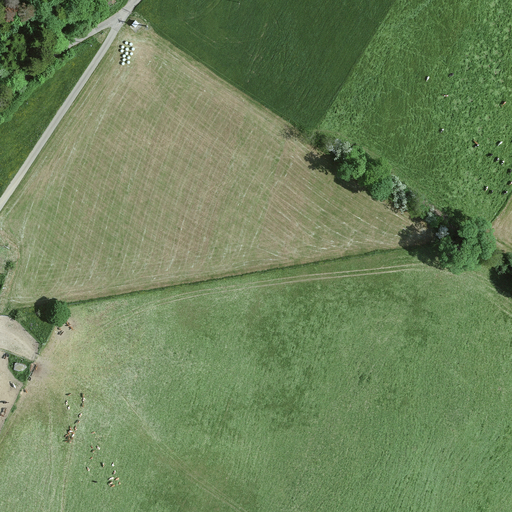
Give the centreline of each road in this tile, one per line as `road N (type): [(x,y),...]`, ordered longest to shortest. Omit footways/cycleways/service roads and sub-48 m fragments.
road 1 (track): [(117,18),(0,206)]
road 2 (unclassified): [(138,0),(51,56),(0,103)]
